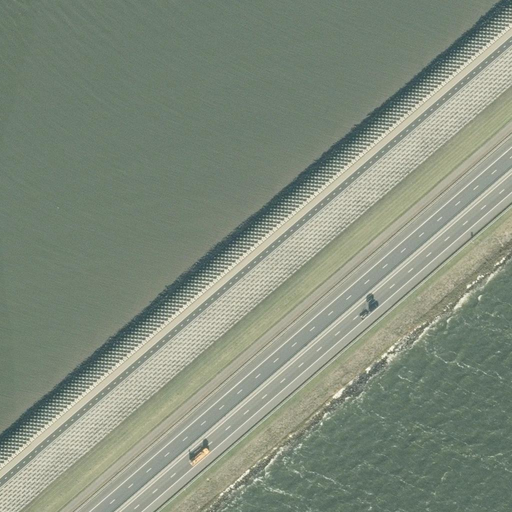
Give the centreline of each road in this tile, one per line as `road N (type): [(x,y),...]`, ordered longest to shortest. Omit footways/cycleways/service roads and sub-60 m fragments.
road 1 (motorway): [(511,157),(101,511)]
road 2 (motorway): [(131,511),(511,183)]
